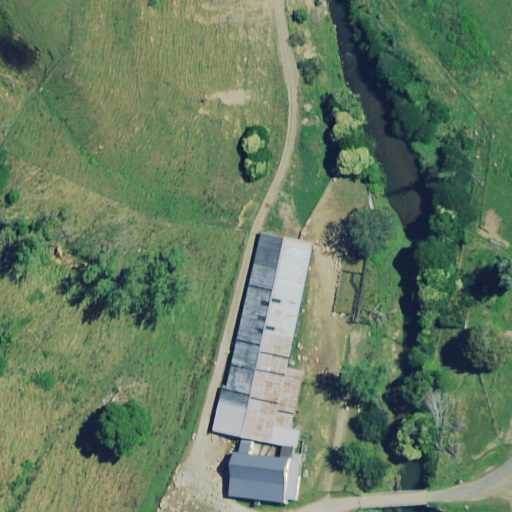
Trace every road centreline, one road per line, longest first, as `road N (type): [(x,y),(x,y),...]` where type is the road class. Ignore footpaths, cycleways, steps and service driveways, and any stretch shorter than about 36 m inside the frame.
road 1 (unclassified): [(511,463),(458,490),(324,511)]
road 2 (track): [(292,120),(257,0)]
